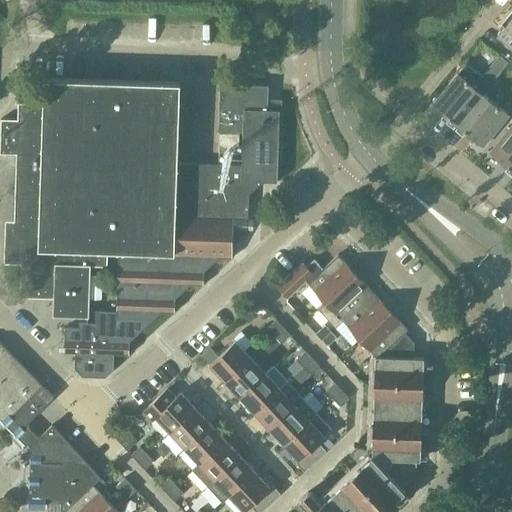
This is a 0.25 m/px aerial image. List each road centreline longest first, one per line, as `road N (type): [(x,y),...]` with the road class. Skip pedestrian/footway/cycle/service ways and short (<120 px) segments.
road 1 (residential): [(0,102),(2,63),(19,45),(221,53),(282,70),(331,67)]
road 2 (residential): [(421,511),(439,489),(444,463),(448,335),(327,200)]
road 3 (residential): [(247,272),(358,393),(354,443),(281,511)]
road 4 (residential): [(91,417),(247,272)]
road 5 (tertiary): [(495,302),(489,461)]
road 6 (tertiary): [(511,261),(391,177)]
road 7 (residential): [(403,124),(511,211)]
road 8 (tertiary): [(391,177),(486,277)]
road 9 (residential): [(91,417),(0,317)]
road 10 (residential): [(403,124),(487,22)]
road 11 (residential): [(172,511),(91,417)]
